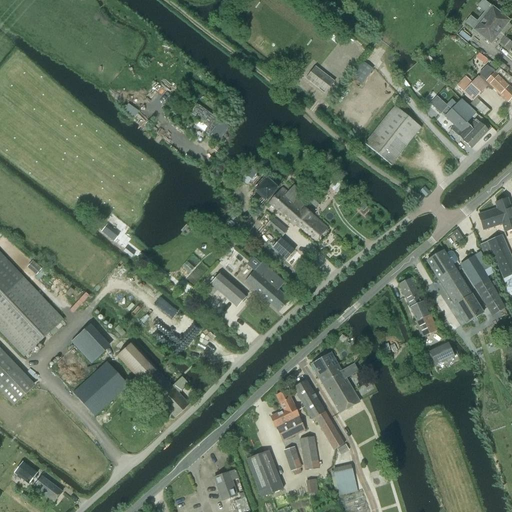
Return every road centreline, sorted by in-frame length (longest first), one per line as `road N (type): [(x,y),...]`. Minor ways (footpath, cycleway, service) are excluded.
road 1 (unclassified): [(425,203),(332,275),(80,511)]
road 2 (unclassified): [(132,511),(449,224)]
road 3 (track): [(149,98),(167,128),(244,201),(250,230),(312,294)]
road 4 (track): [(76,322),(104,290),(123,289),(180,337)]
